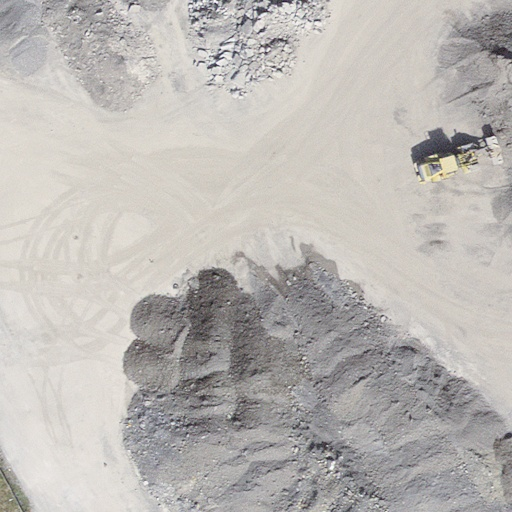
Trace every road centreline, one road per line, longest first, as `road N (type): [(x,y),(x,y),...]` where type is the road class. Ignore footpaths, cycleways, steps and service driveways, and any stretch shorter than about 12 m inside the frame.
road 1 (unknown): [(321,0),(511,323)]
road 2 (unknown): [(0,275),(151,511)]
road 3 (unknown): [(177,0),(20,91),(0,116)]
